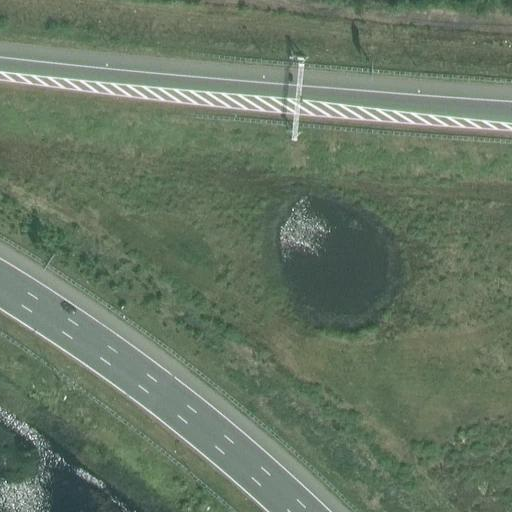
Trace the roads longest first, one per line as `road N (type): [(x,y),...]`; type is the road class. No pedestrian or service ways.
road 1 (motorway): [(511,114),(0,64)]
road 2 (motorway): [(296,511),(207,430),(0,282)]
